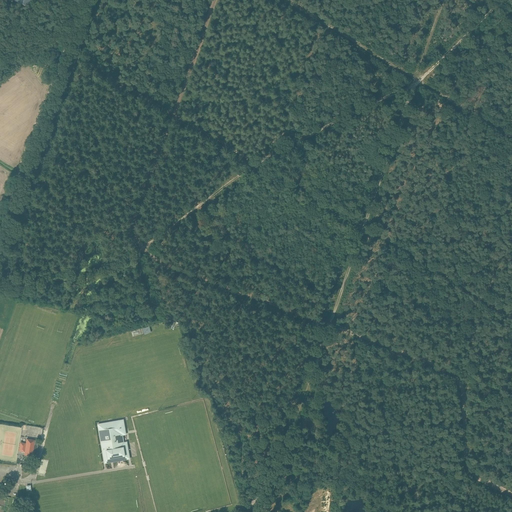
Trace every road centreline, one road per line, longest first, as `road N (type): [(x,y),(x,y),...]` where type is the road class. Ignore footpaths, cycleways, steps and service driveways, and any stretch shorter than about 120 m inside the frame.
road 1 (track): [(511,499),(469,468),(457,378),(320,325)]
road 2 (track): [(0,225),(79,0)]
